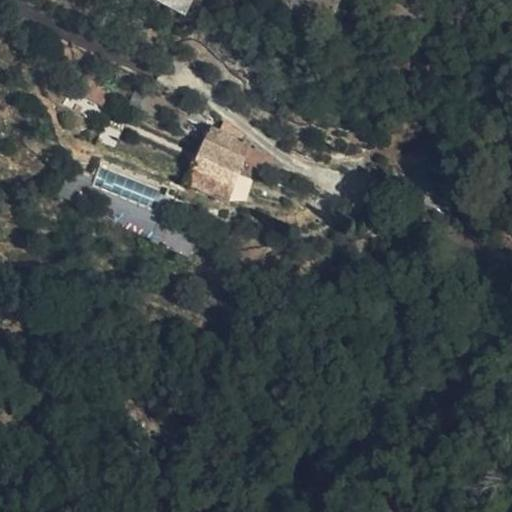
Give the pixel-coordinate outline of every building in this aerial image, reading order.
[(173,2),(169,0),(137,0),(167,16),(173,2)] [(409,1),(371,11),(389,13),(411,9),(409,1)] [(389,13),(371,11),(373,16),(351,23),(356,40),(415,20),(411,9),(389,13)] [(117,32),(92,23),(87,35),(112,44),(117,32)] [(248,151),(208,134),(184,188),(225,206),(235,184),(249,191),(257,174),(241,168),(248,151)] [(94,184),(154,205),(161,187),(101,165),(94,184)] [(188,252),(194,235),(157,221),(151,238),(188,252)]
